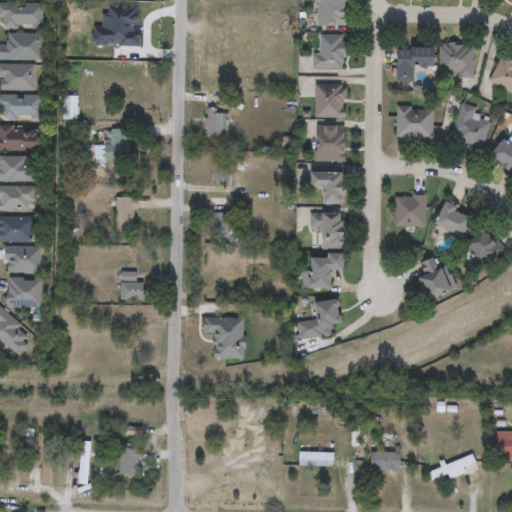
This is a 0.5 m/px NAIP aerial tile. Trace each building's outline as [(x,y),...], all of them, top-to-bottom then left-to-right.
[(346,0),(346,25),(314,25),(314,0),(346,0)] [(0,18),(0,3),(42,3),(42,28),(3,28),(3,18),(0,18)] [(138,12),(138,48),(124,48),(124,27),(124,12),(138,12)] [(41,60),(0,60),(0,46),(6,46),(6,34),(41,34),(41,60)] [(343,69),(313,69),(313,34),(343,34),(343,69)] [(437,44),(471,44),(471,77),(437,77),(437,44)] [(410,67),(410,81),(394,81),(394,47),(434,47),(434,67),(410,67)] [(511,61),(511,95),(486,80),(501,55),(511,61)] [(0,90),(0,64),(34,64),(34,90),(0,90)] [(313,118),(313,83),(344,83),(344,118),(313,118)] [(0,110),(0,96),(41,96),(41,120),(3,120),(3,110),(0,110)] [(76,120),(63,120),(63,97),(76,97),(76,120)] [(474,150),(448,133),(465,106),(491,123),(474,150)] [(394,108),(430,108),(430,139),(394,139),(394,108)] [(227,109),(227,140),(205,140),(205,109),(227,109)] [(344,126),(344,162),(314,162),(314,126),(344,126)] [(0,128),(40,128),(40,151),(0,151),(0,128)] [(129,130),(129,159),(107,159),(107,130),(129,130)] [(489,154),(504,138),(511,145),(511,173),(511,175),(489,154)] [(0,182),(0,156),(36,156),(36,182),(0,182)] [(228,158),(228,184),(213,184),(213,158),(228,158)] [(342,203),(321,203),(321,188),(310,188),(310,172),(342,172),(342,203)] [(0,186),(34,186),(34,210),(0,210),(0,186)] [(393,226),(393,195),(424,195),(424,226),(393,226)] [(116,198),(137,198),(137,235),(116,235),(116,198)] [(308,229),(308,211),(342,211),(342,248),(316,248),(316,229),(308,229)] [(228,213),(228,225),(237,225),(237,236),(212,236),(212,213),(228,213)] [(0,217),(34,217),(34,242),(0,242),(0,217)] [(466,242),(486,228),(503,253),(484,267),(466,242)] [(41,272),(6,272),(5,246),(41,246),(41,272)] [(308,287),(309,257),(326,257),(326,253),(343,253),(343,269),(330,269),(330,288),(308,287)] [(419,263),(437,256),(450,291),(426,300),(417,277),(423,275),(419,263)] [(42,308),(7,308),(7,277),(42,277),(42,308)] [(144,301),(120,301),(120,282),(144,282),(144,301)] [(297,339),(296,321),(314,320),(313,301),(338,300),(340,324),(329,324),(330,336),(297,339)] [(0,340),(0,311),(32,339),(18,356),(0,340)] [(229,314),(229,358),(215,357),(216,340),(201,340),(201,313),(229,314)] [(4,476),(4,436),(12,436),(12,476),(4,476)] [(79,444),(87,444),(87,483),(79,483),(79,444)] [(119,476),(119,449),(140,449),(140,476),(119,476)] [(333,452),(333,466),(297,466),(297,452),(333,452)] [(464,472),(431,483),(427,472),(439,468),(438,466),(472,455),(475,463),(463,467),(464,472)] [(41,483),(41,456),(50,456),(50,483),(41,483)] [(266,456),(266,465),(218,465),(218,456),(266,456)] [(378,469),(378,465),(365,465),(365,456),(399,456),(399,469),(378,469)]
